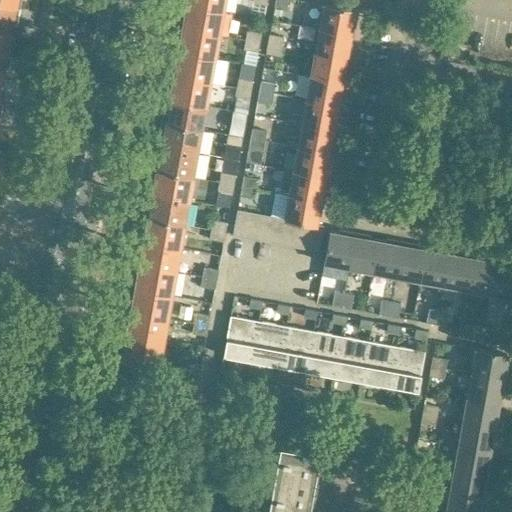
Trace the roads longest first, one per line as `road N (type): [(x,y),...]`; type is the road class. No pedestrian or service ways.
road 1 (residential): [(330,511),(344,430),(52,381)]
road 2 (unclassified): [(511,232),(389,205),(407,64)]
road 3 (residential): [(79,239),(121,0)]
road 4 (residential): [(91,0),(49,233)]
road 5 (residential): [(49,233),(23,376)]
road 6 (residential): [(52,381),(79,239)]
road 7 (residential): [(28,511),(52,381)]
road 8 (residential): [(23,376),(0,506)]
